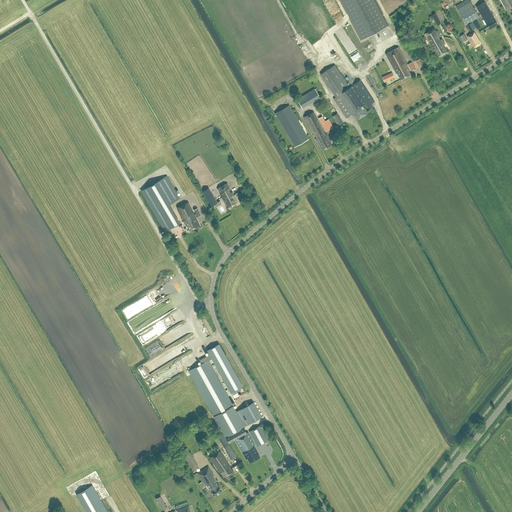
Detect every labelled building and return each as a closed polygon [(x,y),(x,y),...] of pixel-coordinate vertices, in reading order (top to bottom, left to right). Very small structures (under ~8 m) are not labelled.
[(340,0),(362,40),(388,26),(374,0),(340,0)] [(466,25),(479,17),(469,0),(465,0),(455,6),(466,25)] [(511,16),(511,15),(511,0),(501,0),(507,9),(511,16)] [(490,29),(497,25),(494,19),(495,19),(485,1),(476,6),(486,23),(487,23),(490,29)] [(432,15),(437,25),(441,23),(435,13),(432,15)] [(470,31),(475,28),(472,22),(466,25),(470,31)] [(438,55),(447,51),(443,45),(445,44),(442,39),(440,39),(439,37),(440,36),(437,30),(436,31),(434,28),(424,33),(434,51),(435,50),(438,55)] [(475,47),(481,43),(474,32),(468,36),(475,47)] [(467,39),(464,33),(458,36),(462,42),(467,39)] [(401,80),(411,74),(406,65),(408,64),(398,47),(386,53),(397,73),(398,73),(401,80)] [(358,119),(368,112),(363,104),(364,103),(352,85),(350,87),(334,65),(320,74),(336,97),(333,98),(346,118),(354,113),(358,119)] [(385,81),(394,77),(392,72),(383,77),(385,81)] [(375,90),(380,88),(374,76),(370,78),(375,90)] [(371,104),(375,101),(360,80),(353,85),(363,100),(369,109),(373,107),(371,104)] [(302,108),(320,97),(315,89),(298,100),(302,108)] [(294,147),(308,139),(289,105),(275,113),(294,147)] [(322,150),(332,145),(328,138),(328,137),(327,135),(324,133),(324,134),(321,127),(320,125),(313,112),(304,117),(314,136),(315,135),(317,138),(315,139),(319,145),(322,150)] [(325,131),(332,127),(328,119),(321,123),(325,131)] [(331,140),(338,136),(336,131),(329,135),(331,140)] [(166,175),(156,182),(141,190),(165,231),(179,222),(169,205),(180,198),(166,175)] [(229,190),(230,189),(227,183),(217,189),(225,202),(228,207),(237,202),(231,192),(230,192),(229,190)] [(217,202),(208,187),(202,191),(211,206),(216,202),(217,203),(217,202)] [(194,214),(188,202),(177,207),(178,210),(182,218),(181,218),(183,221),(184,221),(185,223),(186,223),(190,230),(199,225),(195,216),(197,216),(197,217),(200,215),(197,208),(194,209),(196,214),(194,214)] [(162,318),(136,332),(142,342),(161,332),(159,329),(165,326),(164,324),(165,324),(163,321),(164,321),(162,318)] [(209,334),(213,332),(208,322),(205,323),(209,334)] [(146,347),(149,350),(153,347),(154,349),(159,346),(156,341),(150,344),(151,344),(146,347)] [(244,450),(245,449),(245,450),(243,451),(246,458),(247,457),(250,462),(260,456),(255,445),(254,443),(248,432),(246,433),(243,427),(261,416),(253,402),(236,411),(243,422),(242,423),(233,405),(233,406),(207,359),(211,357),(229,389),(231,392),(242,386),(240,383),(218,343),(207,349),(208,351),(210,353),(199,359),(201,363),(188,370),(214,416),(229,443),(235,439),(241,450),(243,449),(244,450)] [(173,363),(146,377),(151,387),(159,383),(158,382),(164,379),(161,373),(174,366),(173,363)] [(257,446),(268,440),(260,425),(249,431),(257,446)] [(223,434),(217,437),(223,448),(229,445),(223,434)] [(226,449),(223,450),(230,463),(233,462),(226,449)] [(223,477),(232,471),(229,465),(220,451),(209,457),(220,473),(220,472),(223,477)] [(193,459),(194,459),(190,452),(189,452),(184,456),(182,457),(186,463),(193,459)] [(233,460),(238,464),(242,460),(238,456),(233,460)] [(204,483),(206,487),(208,486),(214,495),(221,491),(212,476),(213,475),(208,466),(197,473),(204,483)] [(161,484),(150,489),(158,505),(163,503),(165,506),(170,504),(161,484)] [(86,511),(107,511),(92,485),(77,494),(86,511)]
